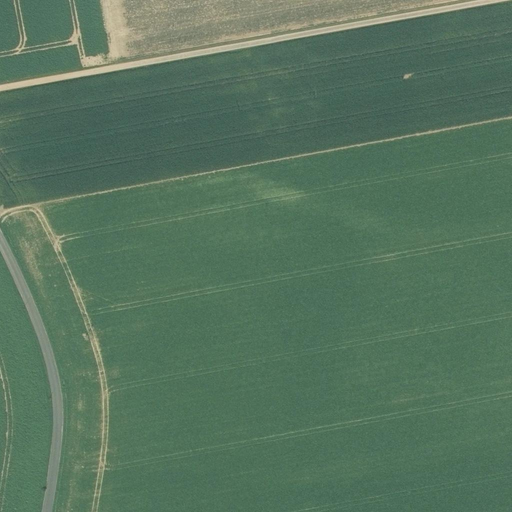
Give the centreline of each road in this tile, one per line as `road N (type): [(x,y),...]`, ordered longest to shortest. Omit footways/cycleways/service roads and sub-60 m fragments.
road 1 (track): [(0,87),(500,0)]
road 2 (tertiary): [(46,511),(54,385),(0,239)]
